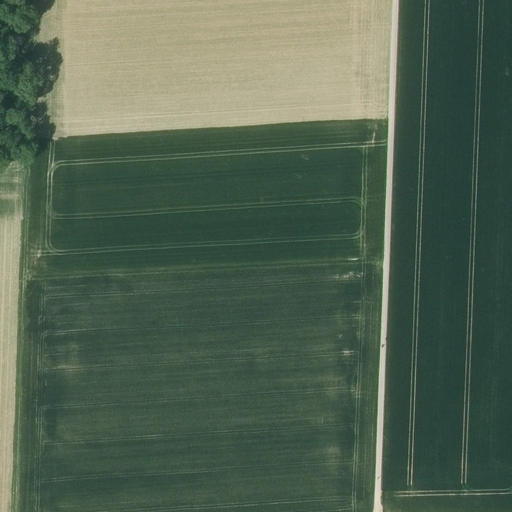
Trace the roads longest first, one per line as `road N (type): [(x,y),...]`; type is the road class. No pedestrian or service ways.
road 1 (track): [(377,511),(395,0)]
road 2 (track): [(15,511),(34,166),(0,165)]
road 3 (track): [(39,0),(34,166)]
